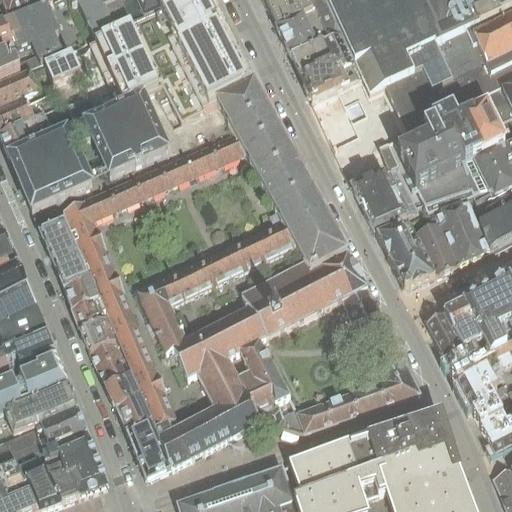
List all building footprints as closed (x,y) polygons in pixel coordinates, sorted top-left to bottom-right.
[(0,0),(0,1),(8,21),(28,12),(23,0),(0,0)] [(65,0),(71,12),(95,0),(65,0)] [(198,1),(200,0),(145,0),(122,11),(121,8),(104,16),(96,0),(95,0),(71,12),(72,13),(80,10),(96,47),(198,1)] [(96,47),(94,48),(122,110),(162,93),(180,127),(215,109),(246,94),(253,91),(254,90),(240,65),(206,0),(200,0),(198,1),(96,47)] [(96,0),(104,16),(121,8),(122,11),(145,0),(96,0)] [(511,0),(259,0),(276,33),(311,17),(324,46),(337,40),(346,60),(359,86),(367,104),(385,94),(414,81),(406,65),(511,15),(511,0)] [(44,9),(0,28),(0,57),(13,52),(16,58),(30,52),(39,71),(62,59),(54,42),(59,39),(44,9)] [(511,15),(406,65),(414,81),(420,77),(430,96),(511,56),(511,15)] [(311,17),(276,33),(290,63),(324,46),(311,17)] [(324,46),(290,63),(299,82),(346,60),(337,40),(324,46)] [(414,81),(385,94),(407,139),(444,122),(449,119),(511,89),(511,56),(430,96),(420,77),(414,81)] [(304,92),(311,108),(359,86),(346,60),(299,82),(303,90),(310,86),(311,88),(304,92)] [(0,88),(20,79),(15,68),(9,71),(5,61),(0,63),(0,88)] [(43,73),(51,92),(79,81),(70,61),(43,73)] [(0,115),(40,98),(30,79),(0,91),(0,115)] [(511,89),(449,119),(454,129),(483,115),(485,119),(493,136),(511,126),(511,89)] [(246,95),(246,94),(215,109),(231,141),(244,163),(275,219),(293,254),(301,268),(308,283),(346,262),(311,198),(313,197),(289,154),(288,155),(253,91),(246,95)] [(359,91),(313,112),(331,152),(340,172),(379,154),(378,152),(396,144),(379,105),(368,110),(359,91)] [(170,159),(144,101),(122,110),(113,114),(109,105),(94,111),(90,102),(67,112),(75,131),(52,142),(16,160),(9,163),(32,219),(94,192),(77,154),(90,148),(108,187),(170,159)] [(0,141),(7,139),(43,123),(57,116),(51,102),(50,102),(28,114),(26,108),(0,119),(0,141)] [(408,152),(396,158),(412,189),(428,221),(433,219),(487,200),(489,199),(491,204),(511,193),(511,148),(502,154),(493,136),(485,119),(483,115),(454,129),(427,143),(424,137),(405,146),(408,152)] [(16,160),(52,142),(43,123),(7,139),(7,140),(0,142),(0,143),(9,163),(16,160)] [(511,126),(493,136),(502,154),(511,148),(511,126)] [(74,245),(75,244),(91,284),(92,283),(100,304),(109,326),(115,339),(141,401),(142,403),(152,429),(172,476),(261,429),(304,440),(420,401),(389,341),(390,340),(387,334),(378,318),(366,295),(341,308),(360,347),(381,389),(297,418),(295,414),(282,420),(278,410),(290,404),(266,359),(261,350),(266,347),(248,314),(243,317),(186,346),(170,313),(228,285),(293,254),(275,219),(268,222),(273,230),(216,257),(135,296),(136,300),(164,361),(173,357),(187,387),(196,383),(200,390),(212,414),(176,433),(163,401),(164,400),(154,377),(153,377),(121,300),(123,299),(113,276),(112,276),(103,256),(104,255),(95,232),(93,233),(91,227),(244,163),(231,141),(160,173),(62,217),(66,227),(74,245)] [(340,172),(351,194),(388,177),(379,154),(340,172)] [(351,194),(373,239),(418,220),(394,175),(388,177),(351,194)] [(511,193),(491,204),(489,199),(487,200),(487,201),(473,209),(482,231),(484,234),(478,236),(489,259),(492,258),(511,247),(511,193)] [(459,274),(489,259),(478,236),(484,234),(482,231),(477,233),(467,209),(434,221),(438,230),(459,273),(459,274)] [(74,245),(66,227),(61,229),(55,217),(35,226),(40,239),(64,295),(90,284),(73,245),(74,245)] [(388,268),(420,254),(414,240),(408,228),(375,242),(388,268)] [(414,240),(420,254),(434,285),(459,273),(438,230),(414,240)] [(0,280),(17,272),(7,250),(0,252),(0,280)] [(434,285),(420,254),(388,268),(402,295),(408,297),(434,285)] [(308,283),(301,268),(241,301),(248,314),(266,347),(266,348),(341,308),(366,295),(356,278),(346,262),(308,283)] [(0,307),(27,295),(18,276),(0,284),(0,307)] [(64,295),(72,317),(100,304),(92,283),(91,284),(92,284),(90,285),(90,284),(64,295)] [(463,312),(490,363),(511,351),(511,292),(509,286),(487,298),(463,311),(463,312)] [(0,335),(36,317),(27,295),(0,307),(0,335)] [(72,317),(81,338),(109,326),(100,304),(72,317)] [(444,322),(462,360),(466,370),(480,363),(483,367),(490,363),(463,312),(444,322)] [(40,345),(47,342),(36,317),(0,335),(0,361),(40,347),(40,345)] [(451,364),(451,365),(462,360),(444,322),(427,330),(426,333),(445,368),(451,364)] [(81,338),(90,360),(115,349),(111,340),(115,339),(109,326),(81,338)] [(41,369),(54,363),(56,363),(48,344),(40,347),(0,361),(0,390),(11,386),(21,382),(24,381),(22,376),(26,375),(41,369)] [(90,360),(97,375),(122,364),(115,349),(90,360)] [(483,439),(510,426),(511,424),(511,410),(506,399),(501,390),(495,393),(490,383),(486,376),(489,375),(491,378),(511,367),(511,351),(490,363),(483,367),(480,363),(466,370),(462,360),(451,365),(444,368),(458,392),(483,439)] [(106,394),(131,384),(122,364),(97,375),(106,394)] [(66,391),(54,365),(41,370),(41,369),(26,375),(27,379),(24,381),(21,382),(30,406),(66,391)] [(106,394),(116,416),(142,403),(141,401),(139,402),(131,384),(106,394)] [(21,410),(11,386),(0,390),(0,418),(3,417),(21,410)] [(12,440),(77,415),(67,391),(66,391),(30,406),(21,410),(3,417),(12,440)] [(142,403),(116,416),(127,440),(152,429),(142,403)] [(43,458),(87,441),(78,418),(34,436),(39,449),(43,458)] [(451,479),(441,447),(435,428),(436,428),(436,426),(406,436),(406,437),(387,444),(396,466),(408,496),(451,479)] [(511,429),(510,426),(483,439),(494,461),(511,451),(511,429)] [(150,487),(152,429),(127,440),(145,485),(150,487)] [(150,487),(172,476),(152,429),(150,487)] [(14,461),(34,511),(59,511),(62,511),(46,474),(43,465),(46,464),(43,458),(39,449),(34,436),(4,448),(11,463),(14,461)] [(92,456),(87,441),(43,458),(46,464),(43,465),(46,474),(60,468),(92,456)] [(0,511),(34,511),(14,461),(11,463),(4,448),(0,449),(0,511)] [(300,502),(292,505),(294,509),(294,511),(462,511),(451,479),(408,496),(396,466),(369,477),(344,485),(334,455),(287,472),(288,474),(289,473),(300,502)] [(70,484),(99,474),(92,456),(60,468),(67,485),(70,484)] [(62,511),(79,505),(70,484),(67,485),(60,468),(46,474),(62,511)] [(79,505),(108,494),(99,474),(70,484),(79,505)] [(177,511),(291,511),(290,510),(294,509),(292,505),(281,475),(245,487),(213,498),(177,511)] [(511,511),(511,476),(492,485),(503,508),(504,511),(511,511)]
